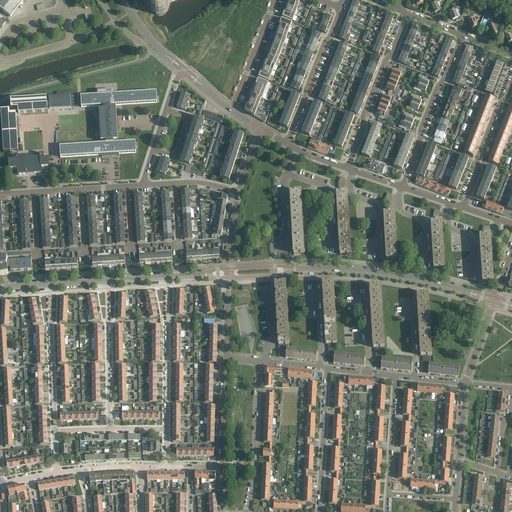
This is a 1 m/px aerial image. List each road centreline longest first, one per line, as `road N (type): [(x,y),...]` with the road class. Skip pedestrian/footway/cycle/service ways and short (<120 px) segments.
road 1 (tertiary): [(493,300),(380,273),(293,269)]
road 2 (residential): [(346,168),(407,14)]
road 3 (residential): [(461,35),(401,186)]
road 4 (residential): [(166,277),(165,429)]
road 5 (residential): [(246,511),(258,361)]
road 6 (residential): [(110,429),(107,280)]
road 7 (residential): [(340,7),(285,143)]
road 8 (residential): [(48,284),(54,430)]
road 9 (residential): [(319,511),(327,368)]
road 10 (residential): [(462,208),(511,83)]
road 11 (residential): [(144,185),(183,70)]
